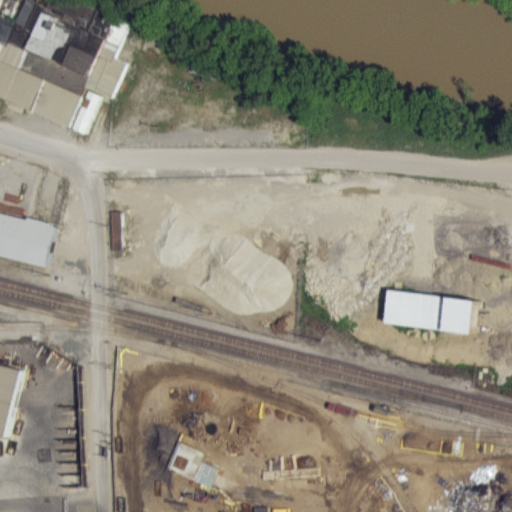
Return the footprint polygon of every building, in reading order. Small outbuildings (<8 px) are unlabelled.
[(0,0),(0,94),(73,126),(90,86),(116,97),(131,63),(118,58),(133,23),(80,0),(0,0)] [(439,242),(473,245),(475,218),(442,215),(439,242)] [(0,261),(51,273),(60,231),(0,218),(0,261)] [(124,218),(114,219),(114,257),(125,257),(124,218)] [(481,340),(484,306),(394,298),(391,331),(481,340)] [(27,375),(0,369),(0,440),(13,443),(27,375)] [(215,494),(222,477),(205,470),(209,460),(185,450),(173,477),(215,494)]
